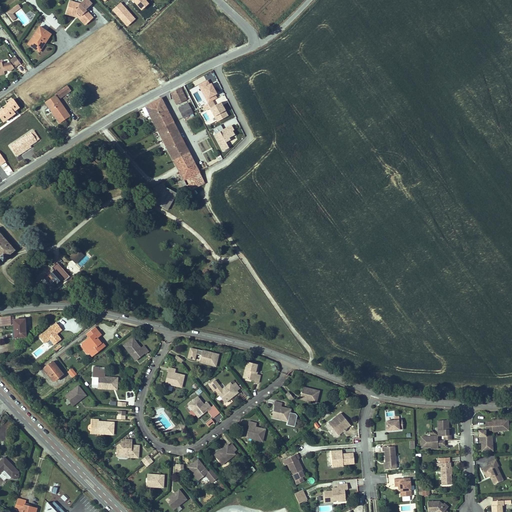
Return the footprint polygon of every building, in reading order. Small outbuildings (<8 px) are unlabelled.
[(85,10),(91,4),(87,0),(84,0),(80,4),(70,1),(67,11),(77,14),(79,17),(85,24),(92,18),(85,10)] [(131,0),(141,11),(149,3),(145,0),(131,0)] [(120,2),(111,10),(127,27),(136,19),(120,2)] [(12,13),(20,7),(18,4),(10,10),(12,13)] [(13,21),(16,19),(12,13),(10,10),(6,13),(13,21)] [(46,42),(51,34),(39,27),(28,44),(36,50),(42,42),(41,41),(42,39),(46,42)] [(39,52),(46,42),(42,39),(41,41),(42,42),(36,50),(39,52)] [(21,63),(15,56),(11,59),(12,60),(17,66),(21,63)] [(14,68),(10,62),(4,64),(3,61),(0,62),(0,72),(4,71),(4,70),(6,69),(6,71),(10,71),(14,68)] [(207,80),(197,85),(207,103),(212,100),(217,98),(207,80)] [(69,116),(58,99),(70,91),(67,86),(55,95),(45,102),(59,123),(69,116)] [(186,100),(180,87),(171,93),(176,105),(186,100)] [(188,152),(160,98),(153,102),(145,106),(173,160),(188,152)] [(193,113),(187,101),(177,106),(185,120),(194,116),(193,113)] [(215,105),(210,108),(217,122),(228,116),(220,102),(215,105)] [(223,129),(221,125),(213,129),(215,133),(220,131),(223,129)] [(220,131),(226,142),(230,140),(229,138),(235,135),(233,131),(234,130),(231,125),(223,129),(220,131)] [(220,131),(215,133),(213,134),(222,152),(229,148),(226,142),(220,131)] [(30,146),(37,141),(31,133),(31,132),(15,143),(21,153),(25,150),(25,149),(30,146)] [(202,154),(211,149),(214,155),(219,152),(211,135),(205,138),(196,143),(202,154)] [(214,155),(211,149),(202,154),(207,164),(216,159),(214,155)] [(199,172),(188,152),(173,160),(184,180),(186,178),(192,189),(205,183),(199,172)] [(181,181),(184,186),(186,185),(190,191),(192,189),(186,178),(184,180),(181,181)] [(167,210),(177,193),(165,186),(155,203),(167,210)] [(15,250),(0,232),(0,258),(2,261),(15,250)] [(75,264),(84,255),(77,249),(69,258),(75,264)] [(64,282),(70,276),(57,262),(52,267),(54,270),(42,281),(49,289),(53,286),(55,285),(56,287),(59,285),(57,283),(58,281),(61,279),(64,282)] [(26,337),(24,319),(13,320),(14,338),(26,337)] [(61,339),(56,334),(55,332),(60,328),(56,323),(39,336),(44,343),(50,339),(54,345),(61,339)] [(105,346),(101,342),(100,342),(99,340),(100,340),(98,337),(101,335),(95,327),(89,331),(92,335),(89,338),(80,345),(81,345),(81,346),(87,354),(89,352),(92,356),(105,346)] [(137,359),(145,353),(145,354),(149,351),(144,345),(141,348),(133,338),(125,344),(137,359)] [(137,359),(125,344),(123,345),(135,360),(137,359)] [(196,354),(197,349),(190,347),(188,357),(195,359),(196,354)] [(216,364),(218,354),(203,350),(202,355),(200,360),(216,364)] [(62,374),(52,361),(44,368),(54,381),(62,374)] [(256,374),(257,372),(255,371),(257,364),(247,362),(245,371),(247,371),(245,378),(255,380),(254,381),(259,383),(260,375),(256,374)] [(182,385),(184,375),(175,373),(176,369),(168,367),(167,371),(168,372),(166,381),(182,385)] [(117,388),(118,378),(98,376),(98,387),(117,388)] [(215,380),(209,385),(214,391),(215,390),(224,401),(237,391),(240,388),(235,382),(232,385),(230,383),(222,389),(215,380)] [(72,404),(85,394),(78,386),(65,396),(72,404)] [(317,401),(319,391),(303,387),(301,397),(317,401)] [(237,391),(224,401),(225,402),(238,392),(237,391)] [(293,398),(289,392),(285,395),(290,401),(293,398)] [(73,405),(86,395),(85,394),(72,404),(73,405)] [(212,408),(207,402),(204,404),(197,397),(189,403),(200,416),(207,410),(208,411),(212,408)] [(297,416),(295,414),(290,413),(290,411),(283,409),(284,407),(281,407),(282,403),(275,401),(274,405),(275,406),(273,415),(279,417),(279,419),(288,421),(287,425),(295,427),(297,416)] [(200,416),(189,403),(188,404),(198,417),(200,416)] [(347,428),(350,425),(341,413),(328,423),(338,435),(342,431),(341,430),(345,426),(347,428)] [(205,423),(209,427),(214,422),(211,418),(205,423)] [(113,434),(114,424),(106,424),(106,422),(98,421),(98,420),(92,419),(91,433),(97,433),(97,431),(104,431),(104,434),(113,434)] [(403,429),(402,419),(386,421),(387,430),(403,429)] [(449,428),(449,420),(438,420),(439,436),(444,436),(445,440),(451,439),(451,435),(450,435),(449,428)] [(509,430),(509,420),(499,420),(492,421),(492,422),(486,422),(486,430),(487,430),(493,430),(493,431),(509,430)] [(262,441),(265,431),(257,429),(258,428),(256,427),(257,423),(249,421),(248,425),(249,426),(247,435),(253,437),(253,439),(262,441)] [(493,451),(493,435),(487,435),(487,430),(486,430),(480,430),(480,436),(482,436),(482,443),(482,451),(493,451)] [(445,445),(445,441),(438,441),(438,436),(422,437),(422,447),(434,447),(441,446),(441,445),(445,445)] [(138,458),(139,447),(132,447),(132,445),(132,440),(125,439),(117,445),(116,456),(122,457),(122,454),(129,455),(129,457),(138,458)] [(235,454),(233,452),(237,450),(232,444),(229,446),(223,451),(222,449),(215,455),(221,462),(226,458),(227,460),(235,454)] [(396,468),(394,446),(383,447),(383,451),(384,451),(385,462),(386,469),(396,468)] [(354,463),(353,453),(345,454),(345,455),(342,455),(342,454),(342,450),(331,451),(332,467),(343,466),(343,464),(354,463)] [(144,463),(150,458),(148,455),(142,460),(144,463)] [(302,477),(304,476),(301,471),(300,468),(301,467),(297,459),(296,459),(294,455),(283,460),(285,465),(287,464),(295,480),(302,477)] [(0,473),(1,472),(7,478),(10,478),(11,477),(12,478),(13,477),(14,479),(17,478),(19,477),(19,474),(17,473),(18,472),(4,457),(0,461),(0,473)] [(147,466),(153,462),(150,458),(144,463),(147,466)] [(208,472),(198,459),(190,466),(200,478),(205,474),(211,482),(218,477),(212,469),(208,472)] [(492,479),(494,484),(499,482),(498,479),(502,477),(497,467),(496,467),(493,461),(490,463),(490,465),(483,468),(487,477),(490,476),(492,475),(493,476),(492,479)] [(452,484),(450,462),(436,463),(436,467),(441,467),(442,485),(452,484)] [(200,478),(190,466),(188,467),(199,480),(200,478)] [(163,487),(164,477),(156,477),(156,475),(148,474),(147,484),(154,484),(154,487),(163,487)] [(394,479),(395,487),(398,487),(400,486),(400,490),(400,497),(411,496),(410,478),(394,479)] [(345,497),(345,489),(348,489),(347,484),(337,484),(337,490),(335,490),(335,491),(324,492),(324,502),(333,502),(333,500),(338,500),(340,498),(345,497)] [(307,500),(302,490),(294,493),(299,503),(307,500)] [(186,499),(180,491),(174,496),(173,494),(166,500),(172,507),(177,503),(179,505),(186,499)] [(31,507),(25,505),(25,503),(26,501),(17,498),(14,509),(18,510),(17,511),(35,511),(36,508),(31,507)] [(502,511),(502,505),(504,505),(504,500),(492,501),(492,511),(502,511)] [(447,511),(445,510),(448,506),(444,503),(443,504),(439,501),(427,502),(428,511),(436,511),(437,511),(447,511)] [(48,502),(45,511),(57,511),(54,509),(48,502)]
